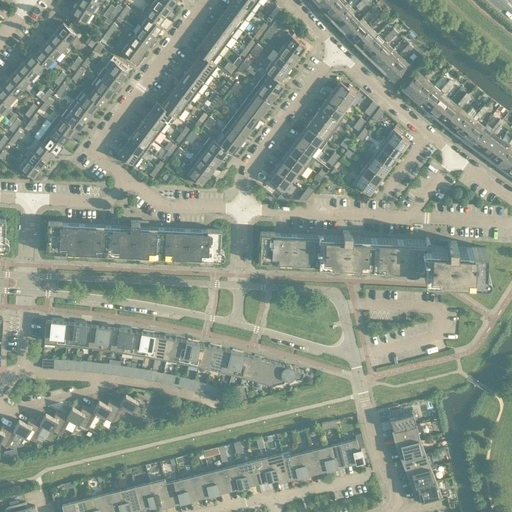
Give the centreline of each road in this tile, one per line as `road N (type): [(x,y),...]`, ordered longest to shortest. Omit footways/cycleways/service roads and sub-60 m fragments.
road 1 (residential): [(242,210),(511,221)]
road 2 (residential): [(129,181),(93,151),(204,0)]
road 3 (residential): [(511,197),(425,134),(336,53)]
road 4 (unclassified): [(25,293),(234,325)]
road 5 (unclassified): [(238,286),(28,275)]
road 6 (residential): [(242,210),(245,172),(336,53)]
road 7 (unclassified): [(353,357),(333,294),(238,286)]
road 8 (residential): [(382,511),(393,495),(357,375)]
road 9 (unclassified): [(234,325),(353,357)]
road 10 (residential): [(129,181),(166,207),(242,210)]
